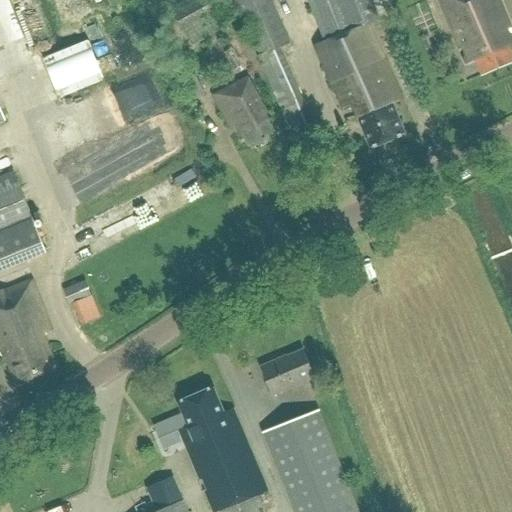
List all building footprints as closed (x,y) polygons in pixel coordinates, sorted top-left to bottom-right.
[(64,0),(73,25),(98,16),(92,0),(64,0)] [(193,0),(175,10),(184,25),(211,10),(205,0),(193,0)] [(258,57),(290,132),(297,146),(317,139),(279,47),(289,43),(270,0),(236,0),(261,55),(258,57)] [(310,0),(326,40),(315,45),(343,110),(354,105),(371,146),(406,131),(394,101),(403,98),(369,20),(378,17),(371,0),(310,0)] [(438,0),(466,64),(475,60),(482,76),(511,62),(511,51),(503,30),(510,27),(498,0),(438,0)] [(264,112),(267,111),(248,75),(213,94),(230,126),(236,123),(248,146),(256,142),(258,147),(277,136),(264,112)] [(194,76),(181,83),(191,102),(205,95),(194,76)] [(0,269),(45,251),(16,174),(0,180),(0,269)] [(186,183),(73,238),(81,255),(195,200),(186,183)] [(0,344),(17,386),(59,369),(44,332),(52,329),(32,280),(0,293),(0,344)] [(64,289),(70,303),(91,295),(85,280),(64,289)] [(262,366),(275,394),(316,375),(303,349),(278,361),(277,359),(262,366)] [(218,511),(265,511),(257,493),(268,488),(234,409),(225,413),(214,386),(176,402),(188,428),(178,433),(198,479),(207,476),(212,487),(203,491),(211,511),(213,511),(218,510),(218,511)] [(360,511),(319,408),(263,431),(294,511),(360,511)] [(187,511),(183,501),(156,511),(187,511)]
